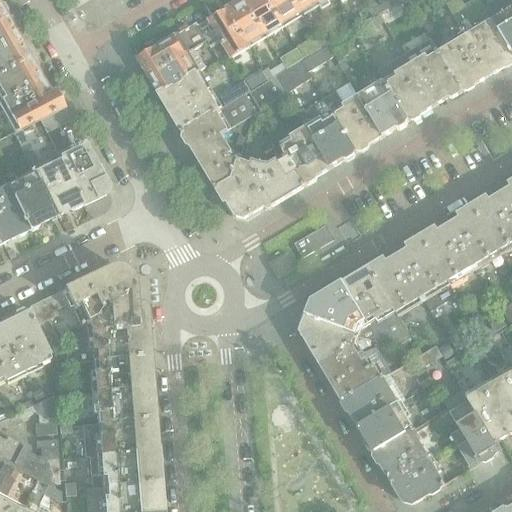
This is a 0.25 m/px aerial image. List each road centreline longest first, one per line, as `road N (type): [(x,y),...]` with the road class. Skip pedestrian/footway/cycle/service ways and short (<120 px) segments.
road 1 (residential): [(511,91),(208,266)]
road 2 (residential): [(268,311),(511,163)]
road 3 (residential): [(268,311),(385,511)]
road 4 (residential): [(175,308),(188,511)]
road 5 (residential): [(238,511),(226,317)]
road 6 (residential): [(161,215),(70,57)]
road 7 (residential): [(0,294),(161,215)]
